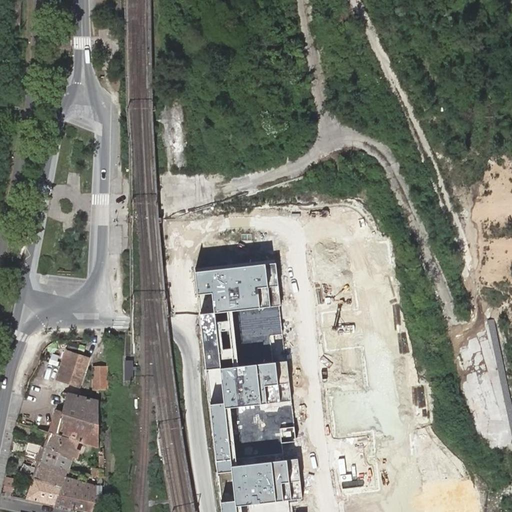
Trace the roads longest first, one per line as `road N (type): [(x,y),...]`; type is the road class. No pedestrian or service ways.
road 1 (track): [(164,205),(294,169),(328,125),(365,134),(403,173),(479,352),(460,226),(351,0)]
road 2 (residential): [(325,511),(294,233),(275,221),(185,238),(182,331)]
road 3 (secondary): [(84,93),(56,102),(21,292)]
road 4 (secondary): [(98,293),(107,122),(102,105),(84,93)]
road 5 (unclassified): [(210,511),(182,331)]
road 6 (track): [(328,125),(301,0)]
